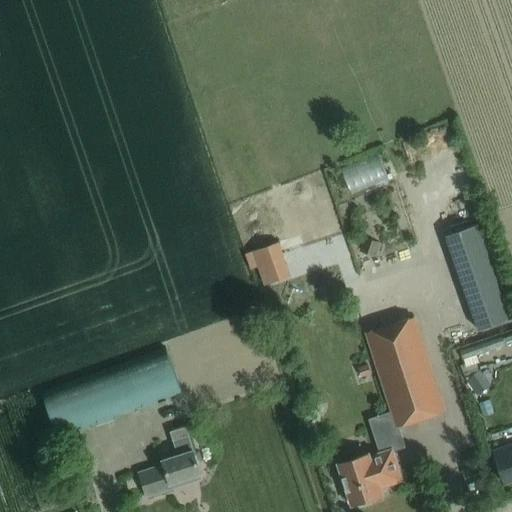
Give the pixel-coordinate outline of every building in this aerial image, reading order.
[(352,175),(359,196),(384,188),(377,167),(352,175)] [(242,263),(244,282),(256,281),(258,297),(284,294),(279,257),(242,263)] [(365,333),(389,407),(395,426),(443,410),(412,317),(365,333)] [(478,362),(476,354),(511,342),(511,332),(458,350),(464,367),(478,362)] [(55,438),(181,393),(166,351),(40,395),(55,438)] [(169,432),(176,455),(161,460),(163,464),(170,483),(200,474),(185,427),(169,432)] [(511,445),(491,452),(501,482),(511,479),(511,445)] [(390,448),(371,455),(370,452),(336,463),(350,503),(380,493),(378,486),(400,479),(390,448)] [(171,488),(170,483),(163,464),(138,472),(145,496),(171,488)]
